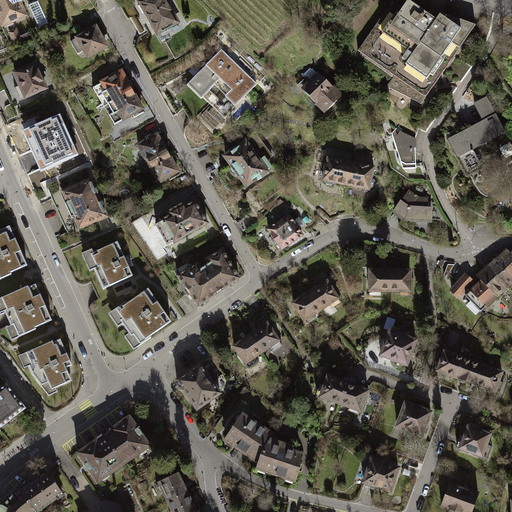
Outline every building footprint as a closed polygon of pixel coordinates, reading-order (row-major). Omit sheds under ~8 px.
[(0,0),(0,24),(1,27),(26,17),(20,3),(24,1),(23,0),(0,0)] [(167,0),(142,0),(137,3),(157,37),(163,34),(162,31),(179,21),(167,0)] [(418,0),(393,0),(358,51),(394,75),(385,86),(422,104),(426,97),(441,74),(460,47),(475,25),(441,13),(440,15),(425,5),(418,0)] [(38,1),(29,5),(40,29),(49,25),(38,1)] [(75,40),(70,43),(77,55),(82,52),(87,61),(109,48),(96,25),(74,38),(75,40)] [(22,41),(16,28),(7,32),(13,45),(22,41)] [(206,66),(187,86),(201,99),(203,98),(224,118),(235,106),(257,84),(222,50),(206,66)] [(35,63),(12,73),(18,88),(14,89),(18,100),(22,98),(24,101),(48,90),(44,81),(43,81),(35,63)] [(303,92),(305,90),(311,97),(311,99),(312,101),(313,102),(315,103),(317,102),(318,103),(317,105),(325,113),(342,96),(334,88),(333,89),(317,73),(313,69),(306,76),(308,77),(298,87),(301,90),(303,92)] [(99,83),(92,86),(98,97),(103,106),(108,104),(112,101),(133,90),(122,70),(99,83)] [(108,104),(103,106),(109,116),(115,127),(123,122),(144,111),(133,90),(112,101),(108,104)] [(485,122),(448,141),(457,158),(464,170),(480,161),(474,149),(507,132),(488,98),(476,104),(485,122)] [(60,114),(23,130),(41,169),(78,153),(60,114)] [(401,131),(397,129),(392,134),(404,169),(417,169),(417,166),(417,139),(401,131)] [(247,140),(222,157),(230,168),(229,170),(228,174),(229,177),(232,178),(234,179),(237,179),(244,188),(269,171),(273,168),(268,161),(274,157),(257,133),(247,140)] [(157,134),(136,146),(147,165),(168,153),(157,134)] [(511,158),(511,145),(510,142),(499,148),(506,162),(511,158)] [(180,173),(168,153),(147,165),(159,185),(180,173)] [(351,162),(328,157),(323,180),(325,180),(327,184),(332,185),(336,183),(346,185),(351,162)] [(374,167),(351,162),(346,185),(369,190),(369,189),(373,187),(374,182),(371,179),(374,167)] [(92,182),(64,195),(67,203),(66,207),(72,221),(75,221),(79,230),(106,218),(94,192),(96,192),(92,182)] [(418,197),(410,191),(394,214),(406,222),(434,223),(434,208),(429,207),(429,198),(418,197)] [(280,200),(270,211),(278,217),(288,206),(280,200)] [(162,222),(156,225),(167,245),(173,241),(175,243),(208,224),(194,201),(187,205),(184,202),(166,212),(168,216),(161,220),(162,222)] [(288,215),(268,229),(273,236),(270,238),(274,244),(277,242),(283,251),(304,236),(288,215)] [(0,280),(2,280),(10,276),(8,273),(15,270),(20,268),(26,265),(21,252),(14,239),(9,228),(0,232),(0,235),(0,236),(0,280)] [(124,258),(117,242),(112,244),(96,252),(93,253),(92,250),(81,255),(89,272),(95,269),(104,288),(110,285),(126,278),(132,275),(129,268),(124,258)] [(197,264),(178,276),(197,306),(240,279),(221,250),(206,259),(210,264),(201,270),(197,264)] [(504,268),(511,276),(511,255),(511,254),(506,250),(498,258),(506,267),(504,268)] [(489,266),(510,289),(511,286),(511,276),(504,268),(506,267),(498,258),(489,266)] [(454,265),(448,264),(443,276),(445,277),(454,265)] [(510,289),(489,266),(478,277),(480,279),(499,299),(510,289)] [(389,291),(390,271),(369,271),(369,296),(381,296),(381,291),(389,291)] [(410,271),(390,271),(389,291),(399,291),(399,295),(410,295),(410,271)] [(475,282),(466,274),(450,292),(459,300),(475,282)] [(471,291),(466,296),(480,311),(483,309),(485,311),(487,309),(498,299),(499,299),(480,279),(477,282),(479,284),(471,291)] [(327,281),(310,292),(321,309),(329,304),(331,308),(341,302),(327,281)] [(0,300),(0,299),(0,313),(3,312),(10,326),(4,329),(10,342),(24,335),(36,329),(35,328),(46,323),(52,320),(46,307),(41,296),(35,285),(28,288),(27,287),(0,300)] [(133,335),(140,345),(147,341),(150,338),(149,336),(165,325),(170,321),(165,314),(157,303),(148,289),(144,292),(126,304),(125,303),(108,315),(118,328),(122,325),(131,337),(133,335)] [(321,309),(310,292),(293,303),(306,324),(316,318),(313,314),(321,309)] [(267,324),(251,336),(262,352),(270,347),(273,351),(282,345),(267,324)] [(419,340),(389,329),(378,358),(395,364),(396,366),(397,368),(399,370),(402,370),(404,369),(406,368),(408,369),(419,340)] [(262,352),(251,336),(234,347),(249,368),(258,361),(254,357),(262,352)] [(67,354),(60,340),(51,344),(31,352),(19,358),(24,369),(29,367),(32,377),(48,397),(58,394),(58,389),(66,385),(74,382),(69,369),(73,367),(71,363),(67,354)] [(444,352),(437,371),(457,378),(463,358),(444,352)] [(463,358),(457,378),(458,381),(462,383),(466,381),(476,385),(483,365),(463,358)] [(207,362),(201,366),(209,377),(215,372),(207,362)] [(483,365),(476,385),(498,392),(505,372),(483,365)] [(201,366),(177,383),(176,387),(180,391),(183,392),(197,411),(221,393),(209,377),(201,366)] [(348,383),(328,376),(319,400),(339,407),(348,383)] [(367,390),(348,383),(339,407),(362,415),(368,399),(371,391),(367,390)] [(372,383),(367,390),(371,391),(368,399),(379,403),(384,387),(372,383)] [(0,427),(25,409),(7,385),(0,390),(0,427)] [(431,412),(406,403),(398,427),(423,435),(426,434),(428,431),(428,427),(426,425),(431,412)] [(275,434),(244,413),(225,442),(256,463),(275,434)] [(124,464),(150,446),(130,417),(104,435),(124,464)] [(493,435),(468,426),(464,436),(460,435),(455,450),(484,460),(493,435)] [(259,462),(256,472),(296,484),(301,468),(302,453),(288,449),(289,447),(284,445),(285,443),(275,434),(256,463),(259,462)] [(78,453),(98,482),(124,464),(104,435),(78,453)] [(401,469),(371,459),(363,482),(366,483),(366,487),(373,489),(376,487),(393,492),(401,469)] [(55,496),(61,492),(47,472),(20,490),(35,511),(37,511),(56,499),(55,496)] [(178,473),(159,482),(160,484),(156,486),(161,494),(164,493),(168,502),(187,492),(178,473)] [(476,511),(482,494),(449,484),(441,510),(448,511),(476,511)] [(35,511),(20,490),(8,499),(0,509),(0,511),(35,511)] [(194,511),(196,511),(187,492),(168,502),(172,510),(169,511),(194,511)]
